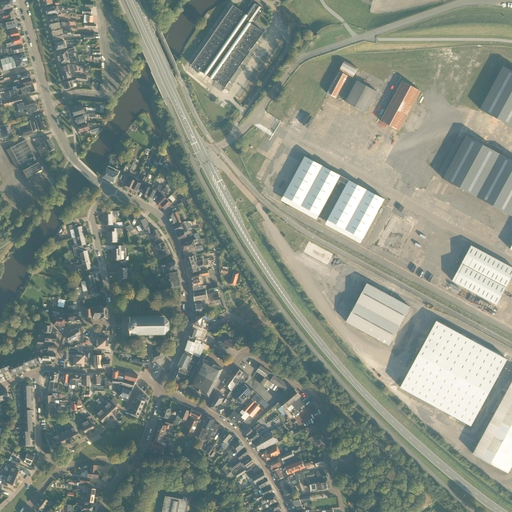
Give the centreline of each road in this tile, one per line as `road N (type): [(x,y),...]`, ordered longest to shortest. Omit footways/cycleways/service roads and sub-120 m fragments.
road 1 (secondary): [(502,511),(384,414),(289,304)]
road 2 (unknown): [(302,146),(413,145),(465,126),(422,210)]
road 3 (residential): [(158,386),(185,311),(173,238),(149,210),(107,189)]
road 4 (residential): [(107,189),(59,138),(22,0)]
road 5 (unclassified): [(203,158),(245,127),(297,62),(358,38)]
road 6 (residential): [(332,492),(317,403),(244,353)]
road 7 (secondary): [(130,0),(203,158)]
road 8 (secondary): [(203,158),(289,304)]
road 9 (residential): [(87,323),(111,322),(91,217),(107,189)]
road 10 (unclassified): [(358,38),(511,42)]
road 11 (residential): [(44,458),(102,429),(143,376)]
road 12 (unclassified): [(358,38),(474,0)]
road 13 (unclassified): [(283,499),(239,433),(205,411)]
